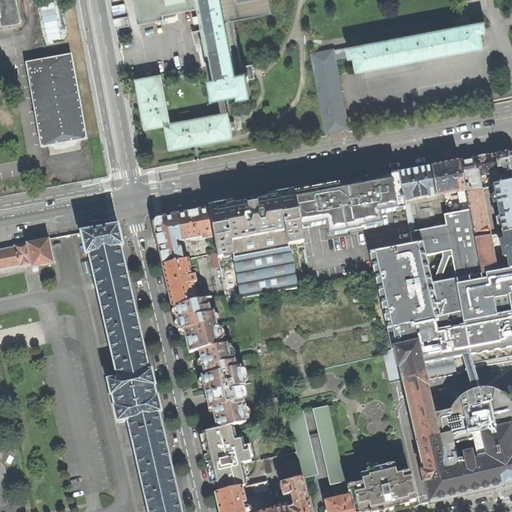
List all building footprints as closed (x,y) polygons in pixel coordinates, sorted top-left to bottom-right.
[(0,0),(0,20),(1,28),(20,24),(15,0),(0,0)] [(166,18),(161,0),(134,0),(140,28),(166,23),(166,18)] [(197,0),(161,0),(166,18),(200,11),(197,0)] [(242,99),(253,97),(250,80),(249,78),(249,74),(246,75),(243,75),(238,76),(226,12),(224,2),(223,0),(197,0),(200,11),(204,33),(207,47),(218,99),(220,99),(225,98),(241,95),(242,99)] [(239,0),(232,0),(228,1),(230,11),(242,8),(239,0)] [(112,12),(115,24),(127,22),(124,9),(112,12)] [(238,76),(243,75),(230,11),(226,12),(238,76)] [(127,22),(115,24),(116,33),(131,30),(129,21),(127,22)] [(358,72),(485,46),(482,32),(487,31),(485,21),(349,49),(350,58),(355,57),(358,72)] [(193,35),(196,49),(207,47),(204,33),(193,35)] [(330,75),(339,73),(337,61),(350,58),(349,49),(313,56),(318,82),(331,79),(330,75)] [(71,57),(27,65),(41,148),(86,140),(71,57)] [(339,73),(330,75),(331,79),(318,82),(328,134),(350,129),(339,73)] [(163,79),(140,83),(143,103),(149,133),(169,129),(168,128),(172,127),(163,79)] [(224,118),(229,117),(225,98),(220,99),(224,118)] [(231,122),(230,116),(229,117),(224,118),(172,127),(168,128),(169,129),(169,133),(168,134),(171,147),(172,147),(174,152),(203,147),(235,141),(234,136),(235,136),(234,131),(234,129),(233,125),(233,122),(231,122)] [(511,155),(507,152),(493,155),(498,185),(511,181),(511,155)] [(481,157),(473,159),(476,177),(477,176),(489,174),(491,186),(498,185),(493,155),(481,157)] [(476,177),(473,159),(468,160),(458,162),(464,192),(479,189),(477,176),(476,177)] [(464,192),(458,162),(447,164),(429,168),(435,197),(460,192),(460,193),(464,192)] [(413,171),(397,174),(402,203),(408,202),(435,197),(429,168),(413,171)] [(315,190),(294,193),(300,229),(324,225),(326,231),(333,230),(334,236),(345,234),(343,228),(362,224),(364,230),(375,228),(373,222),(380,221),(379,215),(394,212),(392,206),(402,204),(402,203),(397,174),(373,179),(315,190)] [(501,234),(511,231),(511,181),(498,185),(491,186),(501,234)] [(484,214),(479,189),(464,192),(468,211),(474,239),(489,236),(484,214)] [(223,206),(207,210),(213,238),(217,261),(287,247),(296,246),(303,244),(300,229),(294,193),(269,198),(223,206)] [(413,228),(408,202),(402,203),(402,204),(404,210),(408,229),(413,228)] [(394,212),(404,210),(402,204),(392,206),(394,212)] [(192,213),(175,216),(180,242),(201,238),(201,240),(213,238),(207,210),(192,213)] [(455,280),(481,275),(474,239),(468,211),(446,215),(447,226),(408,233),(411,245),(419,244),(427,285),(431,285),(425,256),(441,252),(450,251),(451,257),(455,280)] [(164,218),(157,220),(153,226),(162,266),(181,262),(179,249),(175,250),(174,243),(180,242),(175,216),(164,218)] [(345,234),(364,230),(362,224),(343,228),(345,234)] [(92,231),(81,233),(86,256),(89,255),(118,378),(107,381),(111,397),(112,396),(115,407),(113,407),(117,423),(127,421),(148,511),(181,511),(159,413),(161,413),(158,397),(156,397),(154,387),(155,387),(151,371),(149,371),(120,248),(123,247),(118,226),(107,228),(107,229),(92,232),(92,231)] [(511,231),(501,234),(502,240),(499,241),(503,258),(506,258),(508,269),(511,268),(511,231)] [(490,243),(489,236),(474,239),(481,275),(496,272),(490,243)] [(49,239),(27,244),(31,266),(32,269),(32,268),(33,272),(38,271),(37,267),(38,267),(54,264),(49,239)] [(0,271),(19,267),(19,268),(31,266),(27,244),(14,246),(14,247),(0,250),(0,271)] [(438,340),(427,285),(419,244),(411,245),(368,255),(391,351),(394,350),(438,340)] [(296,246),(287,247),(217,261),(226,305),(296,291),(295,286),(304,284),(296,246)] [(442,257),(431,285),(439,283),(448,258),(451,257),(450,251),(441,252),(442,257)] [(187,262),(163,268),(168,288),(172,306),(196,300),(192,285),(196,284),(194,276),(190,277),(187,262)] [(438,340),(442,361),(511,347),(511,268),(508,269),(496,272),(481,275),(455,280),(439,283),(431,285),(427,285),(438,340)] [(353,304),(360,302),(358,294),(351,296),(353,304)] [(204,300),(172,308),(178,332),(183,331),(185,338),(189,354),(199,352),(213,348),(220,346),(213,315),(209,315),(208,308),(206,308),(204,300)] [(422,364),(442,361),(438,340),(394,350),(423,472),(423,473),(425,483),(426,483),(431,504),(468,495),(462,464),(459,465),(454,447),(451,434),(438,437),(430,405),(426,387),(428,387),(426,380),(425,376),(422,364)] [(422,364),(425,376),(426,380),(466,373),(472,393),(477,392),(481,392),(473,368),(511,360),(511,347),(442,361),(422,364)] [(199,352),(205,377),(202,377),(204,386),(210,410),(212,409),(217,430),(231,427),(246,424),(242,404),(241,402),(244,402),(240,387),(244,386),(238,361),(230,362),(228,353),(215,356),(213,348),(199,352)] [(389,380),(398,378),(392,352),(383,354),(389,380)] [(511,396),(508,397),(502,394),(495,392),(481,392),(477,392),(472,393),(470,393),(467,395),(464,397),(438,403),(430,405),(438,437),(451,434),(454,447),(474,443),(477,454),(461,458),(462,464),(468,495),(508,486),(511,484),(511,396)] [(328,407),(315,410),(333,486),(346,483),(328,407)] [(298,453),(304,478),(316,475),(301,412),(289,415),(298,453)] [(209,460),(216,486),(217,486),(219,493),(243,488),(246,487),(244,479),(248,478),(245,463),(252,462),(250,451),(246,452),(243,439),(235,441),(231,427),(217,430),(203,434),(209,460)] [(55,450),(44,453),(54,492),(66,489),(55,450)] [(291,481),(304,478),(298,453),(285,456),(291,481)] [(269,459),(263,461),(266,474),(272,473),(269,459)] [(352,499),(355,511),(378,511),(384,511),(394,511),(396,511),(395,509),(400,508),(400,510),(411,507),(411,504),(418,503),(411,474),(399,477),(396,467),(375,472),(376,474),(378,482),(365,485),(349,489),(350,496),(352,496),(352,499)] [(363,477),(365,485),(378,482),(376,474),(363,477)] [(285,496),(292,494),(295,506),(292,507),(289,507),(289,505),(275,508),(275,510),(275,511),(311,511),(304,478),(291,481),(282,483),(285,496)] [(271,490),(269,482),(254,485),(256,493),(271,490)] [(254,485),(246,487),(243,488),(245,496),(256,493),(254,485)] [(245,511),(244,504),(247,504),(245,496),(243,488),(219,493),(218,494),(221,510),(221,511),(275,511),(275,510),(266,511),(245,511)] [(355,511),(352,499),(328,505),(329,511),(355,511)]
